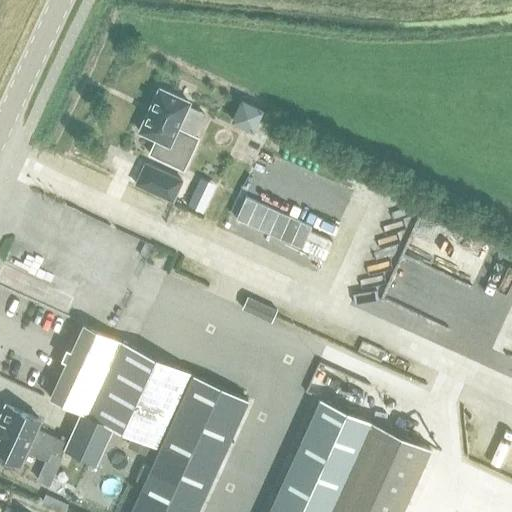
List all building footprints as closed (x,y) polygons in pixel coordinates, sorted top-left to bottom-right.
[(139,131),(156,139),(150,153),(183,169),(198,137),(177,128),(189,102),(159,88),(139,131)] [(254,132),(264,111),(240,100),(230,121),(254,132)] [(182,180),(145,163),(136,183),(173,200),(182,180)] [(192,194),(188,203),(203,210),(207,201),(192,194)] [(92,416),(112,426),(160,448),(129,511),(195,511),(248,398),(85,323),(72,350),(67,348),(62,358),(67,360),(50,397),(73,407),(81,412),(92,416)] [(268,511),(401,511),(431,448),(386,427),(321,397),(268,511)] [(65,448),(68,441),(37,427),(40,419),(5,404),(0,415),(0,422),(1,423),(0,425),(0,454),(20,464),(26,452),(46,461),(51,451),(61,456),(65,448)] [(65,448),(96,462),(112,426),(92,416),(81,412),(68,441),(65,448)]
